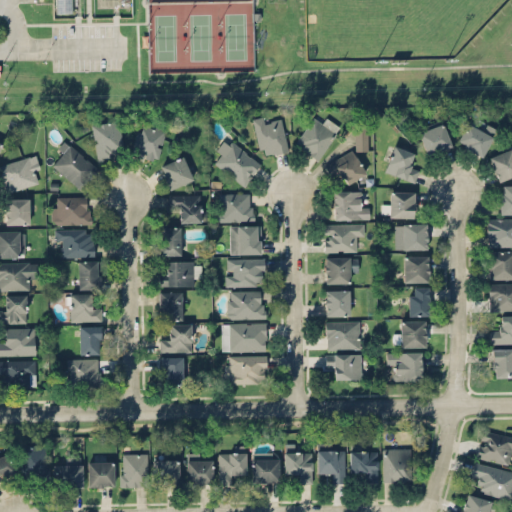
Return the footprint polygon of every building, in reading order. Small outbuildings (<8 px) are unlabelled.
[(71,0),(59,0),(62,0),(62,12),(71,12),(71,0)] [(253,119),(258,154),(285,151),(281,116),(253,119)] [(320,123),(311,117),(293,143),(316,159),(339,126),(325,116),(320,123)] [(117,119),(91,123),(96,158),(122,154),(117,119)] [(451,145),(441,121),(417,131),(427,155),(451,145)] [(157,160),(165,129),(138,122),(130,153),(157,160)] [(492,136),(467,122),(456,141),(480,156),(492,136)] [(354,149),(367,149),(367,123),(354,123),(354,149)] [(214,164),(243,186),(261,162),(225,136),(214,150),(221,155),(214,164)] [(54,152),(59,157),(52,165),(79,188),(97,166),(64,139),(54,152)] [(413,180),(419,164),(410,161),(413,152),(392,145),(384,170),(413,180)] [(494,179),(511,174),(511,148),(488,154),(494,179)] [(332,179),(340,174),(345,183),(364,172),(351,149),(323,165),(332,179)] [(159,164),(168,189),(193,179),(183,154),(159,164)] [(0,162),(0,170),(4,191),(38,184),(34,169),(39,168),(36,155),(0,162)] [(511,213),(511,184),(498,184),(498,213),(511,213)] [(332,189),(332,217),(368,217),(368,201),(359,201),(359,189),(332,189)] [(413,216),(413,190),(390,190),(390,199),(382,199),(382,216),(413,216)] [(252,192),(219,192),(219,219),(252,219),(252,192)] [(178,220),(201,220),(201,193),(169,193),(169,205),(178,205),(178,220)] [(55,222),(88,222),(88,195),(55,195),(55,222)] [(5,224),(29,224),(29,198),(5,198),(5,224)] [(511,217),(486,217),(486,246),(511,246),(511,217)] [(362,222),(323,222),(323,251),(354,251),(354,238),(362,238),(362,222)] [(394,248),(425,248),(425,222),(394,222),(394,248)] [(236,224),(236,252),(258,252),(258,224),(236,224)] [(158,254),(180,254),(180,225),(158,225),(158,254)] [(93,255),(93,228),(55,228),(55,255),(93,255)] [(24,230),(0,230),(0,256),(25,256),(24,230)] [(511,249),(488,249),(488,278),(511,278),(511,249)] [(427,281),(427,255),(403,255),(403,281),(427,281)] [(323,256),(323,282),(346,282),(346,272),(356,272),(356,256),(323,256)] [(263,258),(225,258),(225,285),(260,285),(260,276),(263,276),(263,258)] [(99,288),(99,259),(77,260),(77,288),(99,288)] [(196,279),(199,279),(199,260),(167,260),(167,275),(159,275),(159,284),(196,284),(196,279)] [(0,289),(29,289),(29,278),(37,278),(37,261),(0,262),(0,289)] [(511,310),(511,282),(488,282),(488,310),(511,310)] [(427,285),(407,285),(407,314),(427,314),(427,285)] [(324,289),(324,314),(348,314),(348,289),(324,289)] [(158,319),(180,319),(180,290),(158,290),(158,319)] [(263,290),(228,290),(228,317),(263,317),(263,290)] [(0,322),(24,322),(24,293),(5,293),(5,305),(0,305),(0,322)] [(69,320),(99,320),(99,303),(90,303),(90,293),(69,293),(69,320)] [(511,342),(511,314),(499,314),(499,325),(490,325),(490,342),(511,342)] [(325,347),(359,347),(359,320),(325,320),(325,347)] [(424,320),(399,320),(399,330),(395,330),(395,346),(424,346),(424,320)] [(266,350),(266,322),(219,322),(219,350),(266,350)] [(191,350),(191,323),(169,323),(169,334),(159,334),(159,350),(191,350)] [(79,352),(100,352),(100,325),(79,325),(79,352)] [(5,326),(5,341),(0,341),(0,354),(34,354),(34,326),(5,326)] [(511,347),(491,347),(491,376),(511,376),(511,347)] [(420,379),(420,351),(386,351),(386,370),(391,370),(391,379),(420,379)] [(359,352),(324,352),(324,365),(334,365),(334,377),(359,377),(359,352)] [(159,383),(181,383),(181,355),(159,355),(159,383)] [(266,355),(223,355),(223,382),(258,382),(258,373),(266,373),(266,355)] [(66,385),(99,385),(99,357),(66,357),(66,385)] [(34,385),(34,358),(0,358),(0,376),(5,376),(5,385),(34,385)] [(506,463),(508,451),(511,451),(511,435),(481,429),(475,456),(506,463)] [(45,444),(20,444),(20,477),(45,477),(45,444)] [(381,480),(409,480),(409,447),(381,447),(381,480)] [(344,481),(344,448),(316,449),(316,471),(326,471),(326,481),(344,481)] [(233,473),(244,473),(244,449),(217,449),(217,481),(233,481),(233,473)] [(376,480),(376,450),(348,449),(348,471),(364,471),(364,480),(376,480)] [(293,471),(293,482),(310,482),(310,450),(283,450),(283,471),(293,471)] [(0,454),(0,478),(15,473),(8,452),(0,454)] [(147,452),(119,452),(119,485),(147,485),(147,452)] [(186,483),(211,483),(211,460),(200,460),(200,452),(186,452),(186,483)] [(81,456),(63,456),(63,465),(52,465),(52,487),(81,487),(81,456)] [(250,480),(277,480),(277,457),(250,457),(250,480)] [(151,483),(178,483),(178,459),(151,459),(151,483)] [(112,485),(112,460),(87,460),(87,485),(112,485)] [(511,489),(511,470),(474,461),(470,478),(480,480),(477,491),(510,498),(511,489)] [(486,511),(491,500),(467,492),(460,511),(486,511)]
